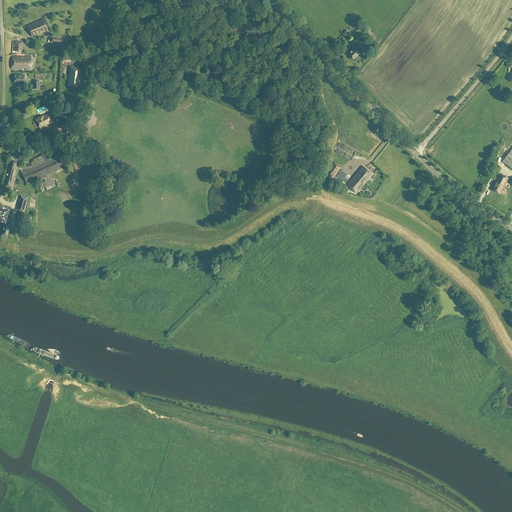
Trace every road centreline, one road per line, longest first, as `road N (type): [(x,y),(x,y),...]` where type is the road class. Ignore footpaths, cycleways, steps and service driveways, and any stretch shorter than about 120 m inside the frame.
road 1 (track): [(458,511),(396,477),(55,378),(0,348)]
road 2 (tertiary): [(416,154),(270,0)]
road 3 (unclassified): [(416,154),(511,36)]
road 4 (tertiary): [(511,228),(416,154)]
